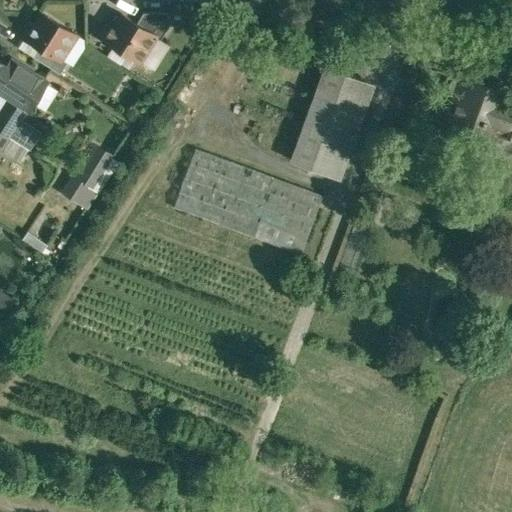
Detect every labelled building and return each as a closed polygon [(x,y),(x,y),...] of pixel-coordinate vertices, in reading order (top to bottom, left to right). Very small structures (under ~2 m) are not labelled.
[(77,34),(42,11),(32,28),(28,25),(22,34),(40,46),(61,59),(62,58),(77,34)] [(169,11),(144,12),(137,22),(156,34),(156,35),(161,39),(169,26),(169,11)] [(137,22),(121,12),(111,28),(107,26),(101,35),(140,60),(156,35),(156,34),(137,22)] [(61,59),(40,46),(34,56),(61,73),(68,62),(62,58),(61,59)] [(12,58),(8,65),(0,60),(0,109),(3,105),(22,118),(29,108),(30,108),(48,81),(12,58)] [(371,84),(326,68),(291,162),(336,178),(371,84)] [(499,88),(465,76),(458,73),(454,75),(450,86),(451,89),(450,92),(452,92),(447,106),(448,109),(461,114),(454,133),(462,136),(462,137),(488,146),(495,129),(511,134),(511,98),(497,93),(499,88)] [(22,118),(3,105),(0,109),(0,129),(11,136),(30,149),(42,131),(22,118)] [(0,153),(11,136),(0,129),(0,153)] [(70,200),(89,209),(116,157),(98,148),(70,200)] [(197,150),(175,207),(297,254),(319,196),(197,150)]
